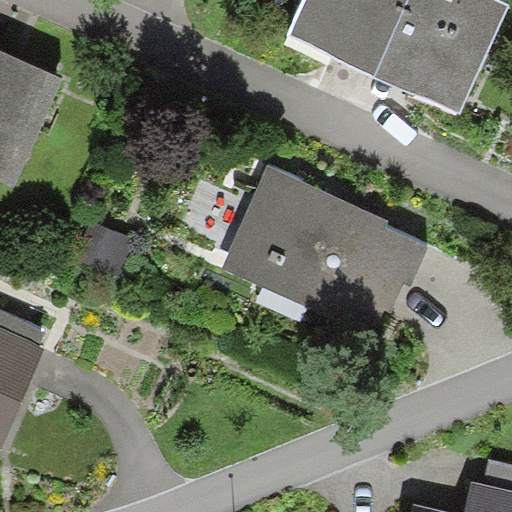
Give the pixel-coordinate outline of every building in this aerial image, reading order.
[(372,57),(398,0),(299,0),(290,21),(372,57)] [(398,0),(372,57),(458,98),(504,0),(398,0)] [(0,170),(14,176),(64,60),(0,32),(0,170)] [(394,210),(269,155),(222,260),(388,333),(431,234),(391,217),(394,210)] [(137,237),(90,220),(76,258),(124,275),(137,237)] [(0,442),(41,350),(32,346),(39,331),(0,313),(0,442)] [(471,481),(463,511),(451,511),(449,511),(412,503),(410,511),(511,511),(511,468),(492,464),(487,484),(471,481)]
